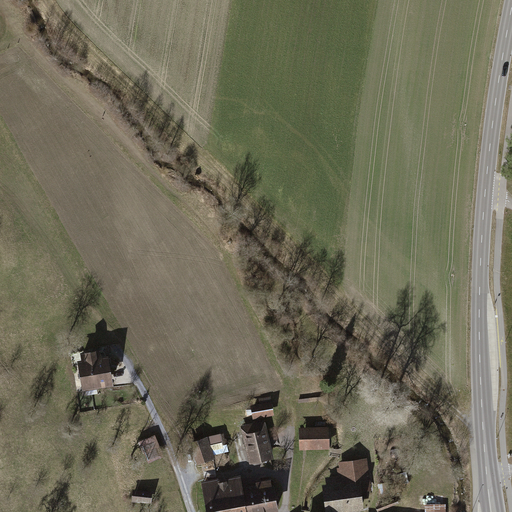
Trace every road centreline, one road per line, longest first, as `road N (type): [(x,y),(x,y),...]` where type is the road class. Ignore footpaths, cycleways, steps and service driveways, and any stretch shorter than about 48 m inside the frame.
road 1 (track): [(57,0),(273,230),(482,430)]
road 2 (secondary): [(484,196),(479,366),(488,475)]
road 3 (track): [(287,429),(287,399),(235,296),(222,249)]
road 4 (secondary): [(511,9),(484,196)]
road 5 (residential): [(192,511),(168,435),(112,343)]
